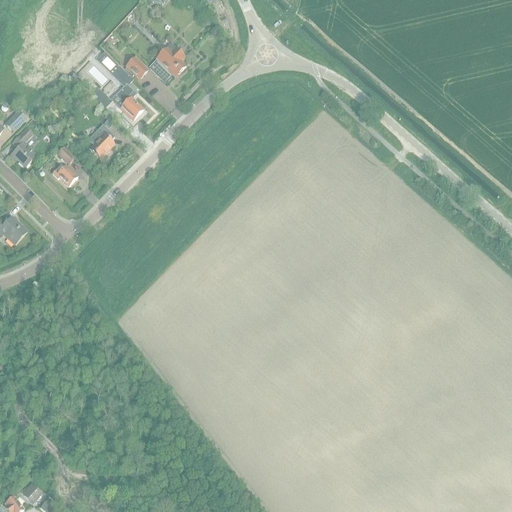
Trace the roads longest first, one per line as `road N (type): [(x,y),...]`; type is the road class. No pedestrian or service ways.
road 1 (unknown): [(0,341),(19,342),(47,362),(61,409),(101,448),(128,456),(172,443),(196,452),(241,511)]
road 2 (tertiary): [(511,230),(338,79),(266,55)]
road 3 (tertiary): [(64,233),(115,199),(225,85),(266,55)]
